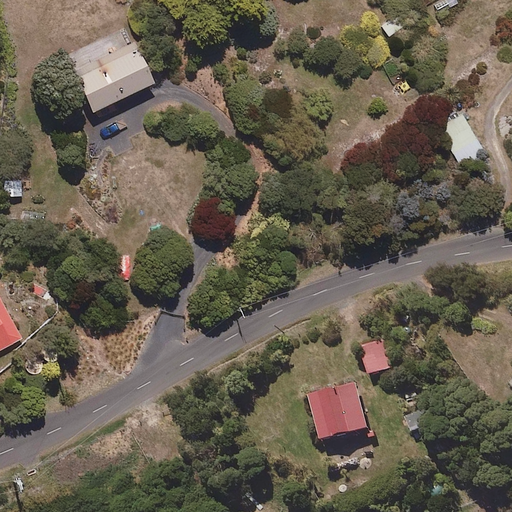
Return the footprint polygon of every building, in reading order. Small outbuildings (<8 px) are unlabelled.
[(458,1),(457,0),(437,0),(432,4),(439,14),(458,1)] [(398,11),(380,24),(389,36),(407,23),(398,11)] [(153,78),(134,39),(127,43),(121,30),(104,39),(67,57),(91,108),(153,78)] [(485,151),(461,112),(438,126),(462,165),(485,151)] [(0,346),(21,336),(0,297),(0,346)] [(400,366),(392,338),(363,346),(371,374),(400,366)] [(25,368),(26,370),(27,371),(28,372),(30,373),(31,373),(33,373),(35,373),(37,373),(38,372),(40,371),(41,370),(42,369),(43,367),(44,366),(44,364),(44,362),(43,360),(44,359),(45,359),(46,360),(48,360),(50,360),(52,360),(53,360),(55,359),(56,358),(58,356),(59,355),(59,353),(60,351),(60,349),(59,348),(59,346),(58,344),(57,343),(55,342),(54,341),(52,340),(50,340),(49,340),(47,340),(45,341),(44,341),(42,343),(41,344),(40,345),(39,347),(39,349),(39,351),(39,353),(38,354),(36,353),(34,353),(32,353),(31,354),(29,354),(28,355),(26,356),(25,358),(24,359),(24,361),(24,363),(24,365),(24,366),(25,368)] [(372,429),(360,385),(314,397),(326,441),(372,429)] [(435,424),(429,407),(408,414),(414,431),(435,424)]
